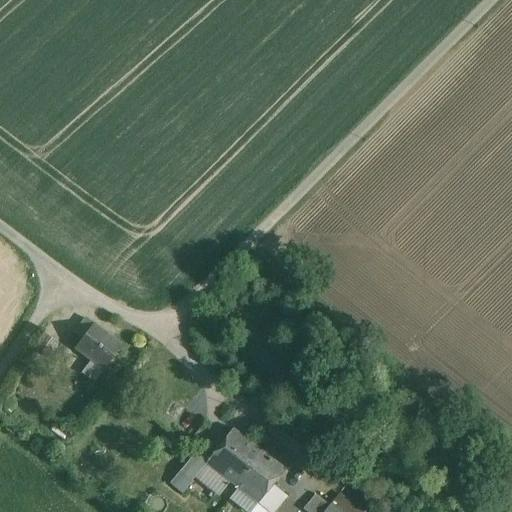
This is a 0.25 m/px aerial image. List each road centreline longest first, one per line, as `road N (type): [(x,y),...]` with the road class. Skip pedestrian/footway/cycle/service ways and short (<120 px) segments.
road 1 (residential): [(157,335),(493,0)]
road 2 (residential): [(157,335),(312,455)]
road 3 (residential): [(0,229),(157,335)]
